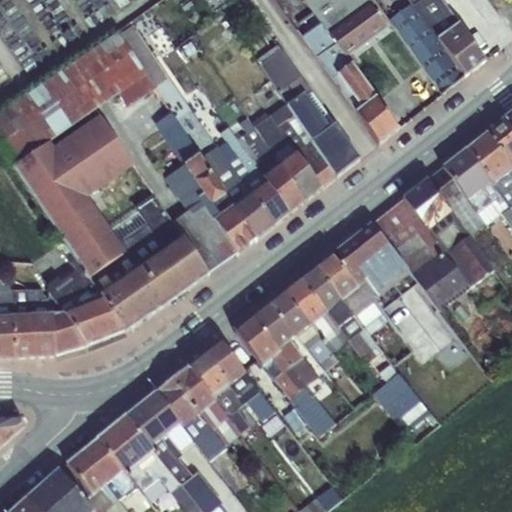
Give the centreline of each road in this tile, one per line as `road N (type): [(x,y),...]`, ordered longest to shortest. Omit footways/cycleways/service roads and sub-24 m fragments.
road 1 (secondary): [(86,396),(140,374),(511,84)]
road 2 (residential): [(86,396),(66,428),(0,488)]
